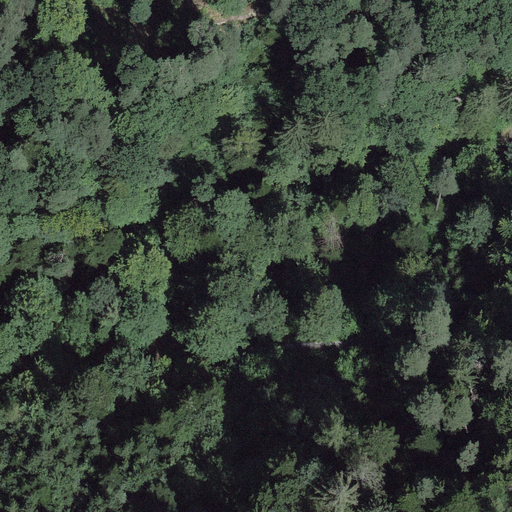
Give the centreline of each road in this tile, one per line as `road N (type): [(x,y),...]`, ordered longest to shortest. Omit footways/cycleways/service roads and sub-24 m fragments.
road 1 (track): [(345,343),(278,344),(0,385)]
road 2 (track): [(511,344),(345,343)]
